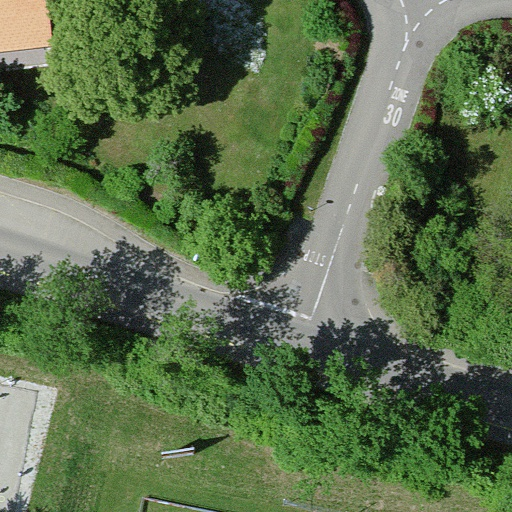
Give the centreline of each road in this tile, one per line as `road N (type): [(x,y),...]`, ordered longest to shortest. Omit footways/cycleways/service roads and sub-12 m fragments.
road 1 (residential): [(304,343),(418,0)]
road 2 (unclassified): [(304,343),(0,250)]
road 3 (unclassified): [(511,405),(304,343)]
